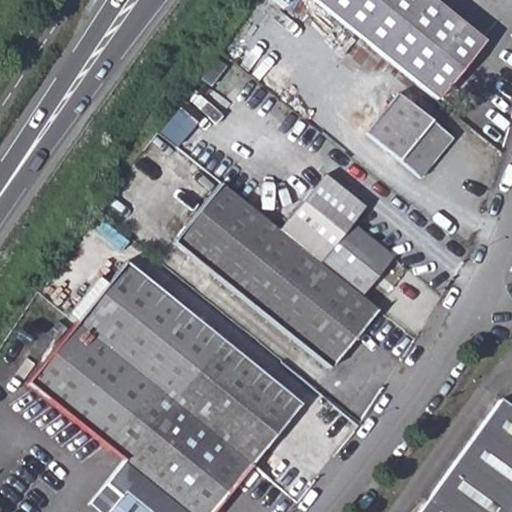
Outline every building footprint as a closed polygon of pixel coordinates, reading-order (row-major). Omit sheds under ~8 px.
[(432,0),(313,0),(436,99),(484,42),(432,0)] [(364,130),(419,176),(452,135),(395,89),(364,130)] [(327,170),(278,229),(364,299),(396,259),(355,225),(369,205),(327,170)] [(331,369),(378,311),(364,299),(278,229),(221,184),(176,242),(331,369)] [(122,266),(76,323),(254,466),(269,449),(302,410),(122,266)] [(215,511),(254,466),(76,323),(27,383),(124,461),(109,479),(125,492),(150,511),(215,511)] [(511,511),(511,408),(501,402),(421,511),(511,511)] [(254,466),(273,480),(288,465),(269,449),(254,466)] [(109,511),(150,511),(125,492),(109,479),(104,484),(121,497),(109,511)]
